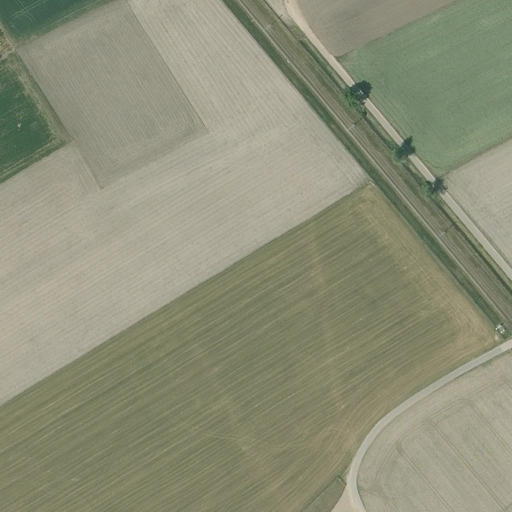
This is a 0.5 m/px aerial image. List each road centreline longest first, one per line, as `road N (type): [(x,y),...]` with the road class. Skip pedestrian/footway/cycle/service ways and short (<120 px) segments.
road 1 (unclassified): [(511,277),(299,23)]
road 2 (unclassified): [(352,492),(354,467),(381,422),(511,343)]
